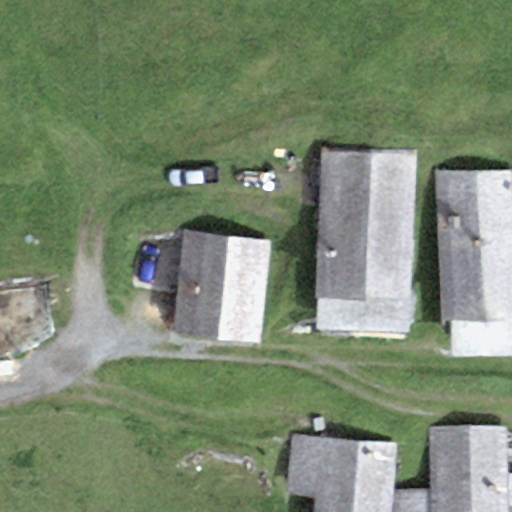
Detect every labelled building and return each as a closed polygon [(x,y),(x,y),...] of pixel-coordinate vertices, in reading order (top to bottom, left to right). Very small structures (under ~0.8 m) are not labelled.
[(407,333),(415,152),(321,147),(314,329),(407,333)] [(511,321),(511,203),(510,171),(435,174),(442,325),(511,321)] [(260,343),(271,241),(183,232),(173,334),(260,343)] [(508,511),(506,427),(428,429),(430,489),(430,511),(508,511)] [(390,511),(396,444),(320,438),(293,437),(287,496),(316,497),(314,511),(390,511)] [(396,511),(430,511),(430,489),(396,490),(396,511)]
